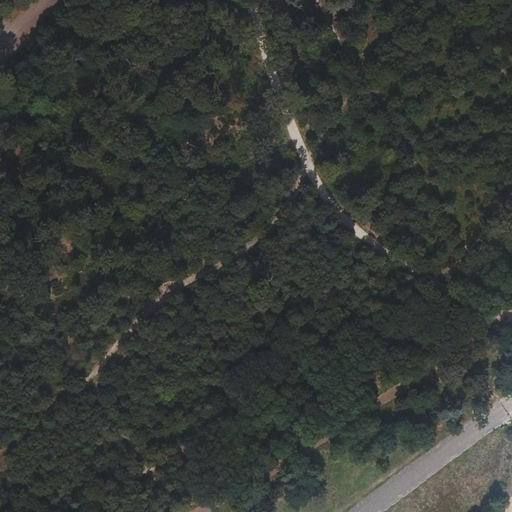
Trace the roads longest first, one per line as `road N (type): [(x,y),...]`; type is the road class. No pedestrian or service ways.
road 1 (track): [(501,315),(479,310),(382,251),(321,196),(268,64),(253,0)]
road 2 (track): [(193,511),(501,315)]
road 3 (track): [(476,267),(316,0)]
